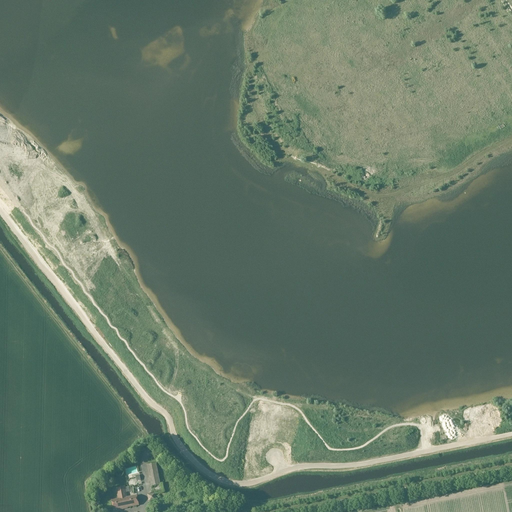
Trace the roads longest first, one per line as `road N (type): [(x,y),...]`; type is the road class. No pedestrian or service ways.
road 1 (track): [(511,434),(299,467),(259,482),(223,480),(189,457),(167,416),(0,212)]
road 2 (track): [(293,162),(388,195),(451,173),(511,137)]
road 3 (unclassified): [(290,511),(511,468)]
road 4 (track): [(290,0),(250,79),(264,130),(286,160)]
